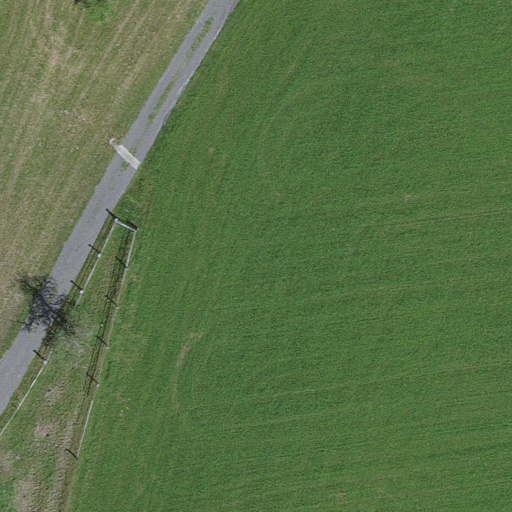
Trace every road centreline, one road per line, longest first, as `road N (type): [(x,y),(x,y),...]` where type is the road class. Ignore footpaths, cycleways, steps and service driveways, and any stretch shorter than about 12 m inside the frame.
road 1 (track): [(213,0),(78,233),(0,406)]
road 2 (track): [(78,233),(42,511)]
